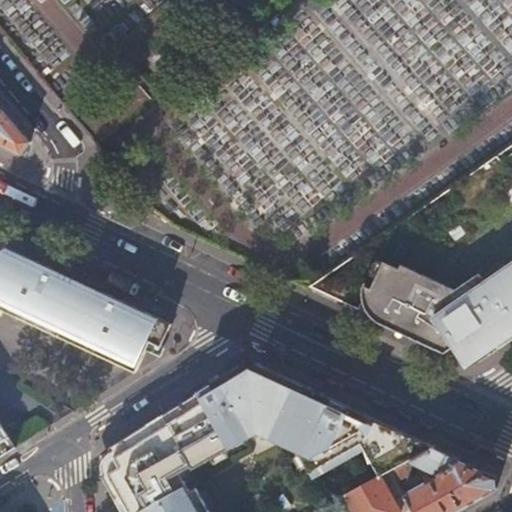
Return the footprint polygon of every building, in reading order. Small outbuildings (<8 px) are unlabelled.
[(511,0),(450,0),(455,16),(471,21),(474,34),(495,60),(497,71),(506,69),(511,64),(511,0)] [(0,142),(19,152),(29,139),(0,105),(0,142)] [(511,144),(308,287),(360,310),(362,305),(366,307),(365,304),(364,301),(363,298),(363,295),(363,292),(363,289),(363,285),(364,282),(365,280),(365,278),(366,276),(373,280),(389,254),(403,263),(405,259),(457,290),(481,273),(488,282),(511,265),(511,144)] [(171,324),(8,247),(0,252),(0,307),(3,309),(5,304),(137,367),(150,341),(161,346),(171,324)] [(372,317),(376,320),(377,321),(381,323),(445,354),(446,353),(454,348),(462,359),(473,351),(478,357),(511,333),(511,265),(488,282),(481,273),(457,290),(405,259),(403,263),(389,254),(373,280),(366,276),(365,278),(365,280),(364,282),(363,285),(363,289),(363,292),(363,295),(363,298),(364,301),(365,304),(366,307),(367,309),(370,314),(372,317)] [(392,469),(433,447),(399,430),(326,397),(257,364),(242,365),(163,415),(165,418),(145,429),(144,427),(110,448),(111,452),(108,454),(104,459),(102,465),(103,474),(104,476),(102,477),(122,511),(210,511),(197,488),(191,491),(180,472),(224,447),(226,450),(253,435),(271,436),(272,432),(298,444),(318,480),(365,449),(380,476),(392,469)] [(165,418),(163,415),(144,427),(145,429),(165,418)] [(0,457),(16,448),(0,424),(0,457)] [(495,476),(433,447),(392,469),(399,481),(413,474),(415,464),(438,475),(431,478),(429,474),(424,477),(426,481),(405,493),(415,511),(455,511),(496,489),(495,476)] [(359,488),(372,480),(369,474),(356,481),(359,488)] [(399,511),(379,476),(372,480),(359,488),(346,495),(356,511),(399,511)]
